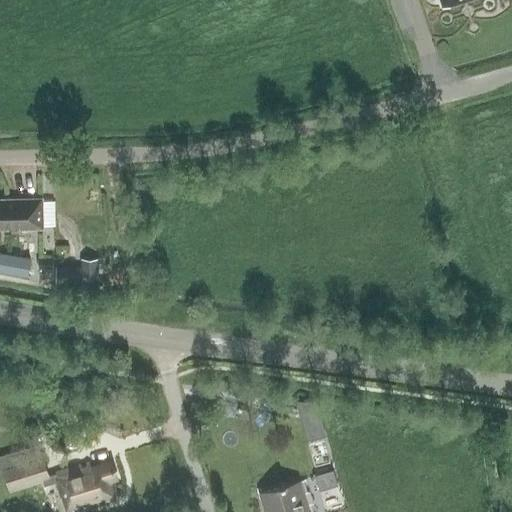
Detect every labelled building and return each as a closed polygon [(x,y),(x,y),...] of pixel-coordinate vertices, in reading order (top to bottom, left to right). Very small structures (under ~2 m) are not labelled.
[(0,200),(0,204),(0,225),(1,226),(1,230),(43,228),(42,199),(0,200)] [(0,275),(35,280),(38,263),(0,257),(0,275)] [(81,267),(56,267),(56,285),(98,286),(98,259),(82,258),(81,267)] [(110,480),(116,478),(110,461),(89,467),(88,464),(56,474),(48,476),(42,457),(13,466),(9,453),(0,455),(0,469),(3,469),(10,490),(42,480),(44,485),(58,481),(66,511),(72,511),(115,499),(110,480)] [(307,511),(298,481),(260,492),(265,511),(307,511)]
